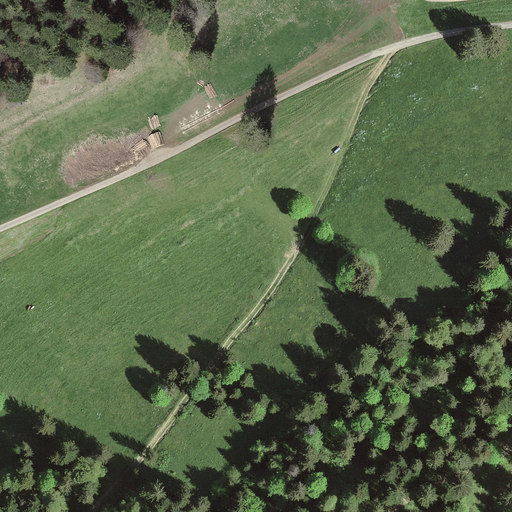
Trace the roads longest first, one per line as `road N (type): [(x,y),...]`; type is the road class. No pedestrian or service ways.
road 1 (track): [(89,511),(139,461),(284,273),(367,88),(394,48)]
road 2 (unclassified): [(511,25),(424,37),(339,69),(0,230)]
road 3 (track): [(511,277),(364,375),(209,511)]
road 4 (track): [(388,511),(511,445)]
